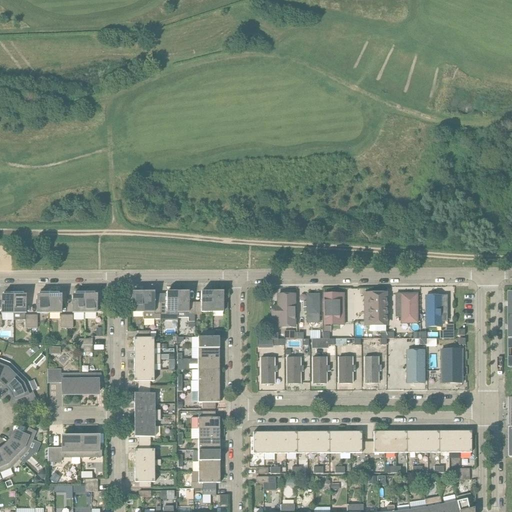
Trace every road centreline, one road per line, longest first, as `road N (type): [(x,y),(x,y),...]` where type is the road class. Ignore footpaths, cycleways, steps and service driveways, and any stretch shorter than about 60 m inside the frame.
road 1 (track): [(511,256),(0,229)]
road 2 (residential): [(235,277),(479,276)]
road 3 (residential): [(237,416),(481,415)]
road 4 (residential): [(481,402),(237,402)]
road 5 (residential): [(119,415),(119,276)]
road 6 (residential): [(479,276),(481,402)]
road 7 (residential): [(494,402),(493,276)]
road 8 (residential): [(237,402),(235,277)]
